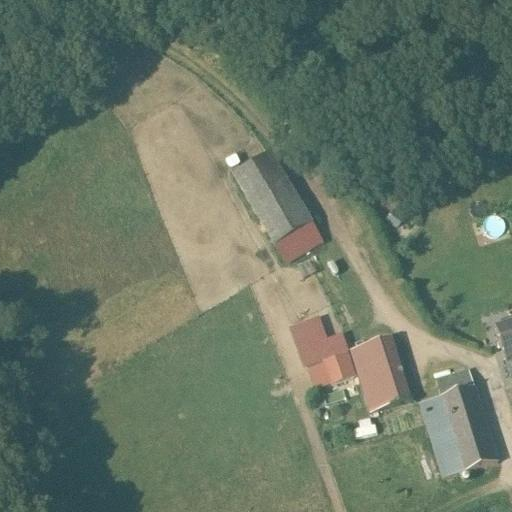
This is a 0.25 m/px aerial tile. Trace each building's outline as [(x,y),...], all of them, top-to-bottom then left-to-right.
[(310,227),(268,158),(233,179),(274,248),(310,227)] [(394,177),(370,183),(375,203),(399,197),(394,177)] [(310,227),(274,248),(284,265),(320,244),(310,227)] [(511,329),(495,335),(505,367),(511,365),(511,329)] [(390,341),(352,354),(372,416),(410,404),(390,341)] [(340,344),(318,352),(330,388),(353,380),(340,344)] [(468,374),(435,384),(440,402),(423,407),(447,482),(497,466),(468,374)] [(353,380),(330,388),(335,400),(357,392),(353,380)]
